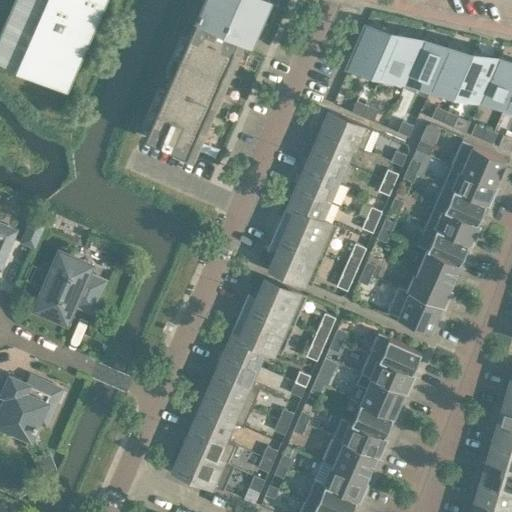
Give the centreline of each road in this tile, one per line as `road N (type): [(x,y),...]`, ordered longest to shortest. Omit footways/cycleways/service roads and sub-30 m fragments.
road 1 (residential): [(158,396),(329,0)]
road 2 (residential): [(414,511),(511,243)]
road 3 (residential): [(158,396),(0,326)]
